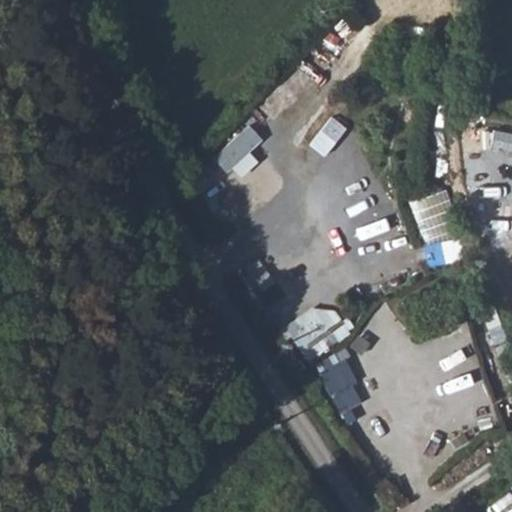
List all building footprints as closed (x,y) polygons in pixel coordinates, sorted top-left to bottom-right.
[(339,166),(330,175),(344,189),(357,176),(352,171),(371,153),(334,115),(311,138),(339,166)] [(236,138),(216,159),(238,179),(257,158),(236,138)] [(371,173),(341,187),(355,216),(385,202),(371,173)] [(262,251),(241,267),(261,292),(281,276),(262,251)] [(284,324),(308,358),(350,329),(323,290),(335,281),(320,261),(296,277),(314,303),(284,324)] [(340,410),(364,397),(338,351),(315,364),(340,410)] [(297,388),(309,378),(302,371),(291,378),(297,388)]
